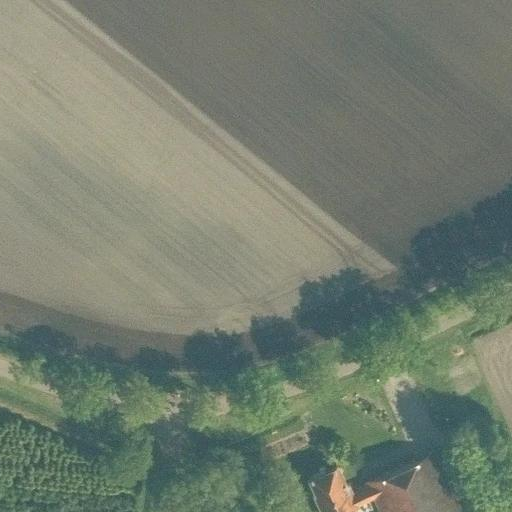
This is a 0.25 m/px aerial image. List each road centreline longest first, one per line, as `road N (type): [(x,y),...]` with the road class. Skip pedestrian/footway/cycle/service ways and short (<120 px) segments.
road 1 (unclassified): [(172,413),(317,379),(511,289)]
road 2 (unclassified): [(172,413),(58,389),(0,365)]
